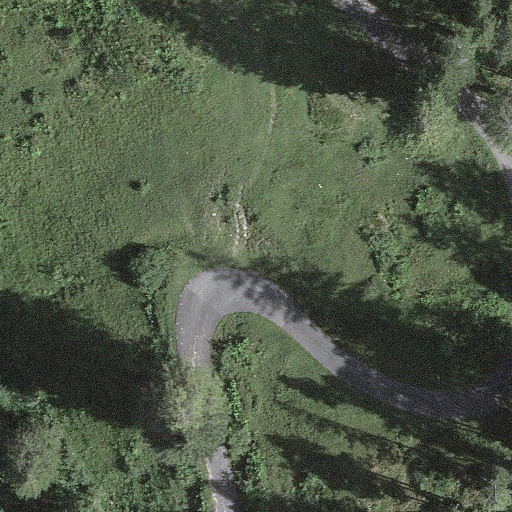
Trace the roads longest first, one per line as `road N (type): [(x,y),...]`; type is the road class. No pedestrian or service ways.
road 1 (track): [(224,511),(193,334),(198,301),(215,291),(240,288),(265,300),(335,363),(412,398),(462,411),(498,399),(511,383)]
road 2 (track): [(511,165),(491,121),(345,0)]
